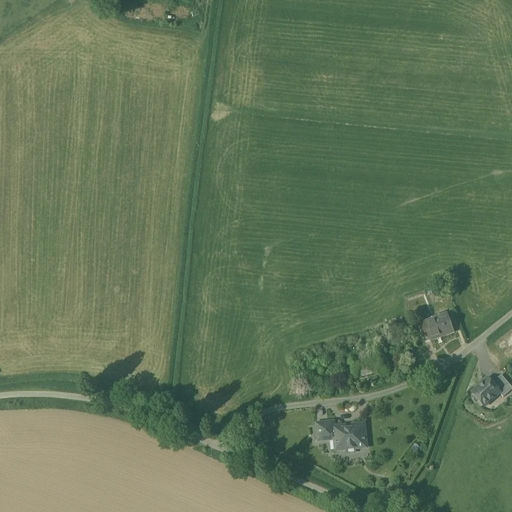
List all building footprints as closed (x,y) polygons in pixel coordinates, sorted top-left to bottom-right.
[(425,324),(424,324),(428,335),(431,342),(438,339),(438,338),(454,333),(448,316),(425,324)] [(423,320),(417,322),(422,337),(428,335),(424,324),(425,324),(423,320)] [(380,346),(371,348),(372,350),(379,373),(379,374),(388,372),(380,346)] [(372,350),(350,356),(357,379),(379,373),(372,350)] [(511,388),(501,377),(492,385),(500,394),(500,395),(503,399),(511,390),(511,388)] [(487,380),(472,394),(484,408),(500,395),(500,394),(492,385),(487,380)] [(352,430),(346,431),(346,428),(334,429),(334,423),(329,424),(330,442),(335,441),(336,452),(347,451),(347,455),(356,454),(355,450),(366,449),(364,426),(352,427),(352,430)] [(329,424),(316,425),(318,443),(330,442),(329,424)]
